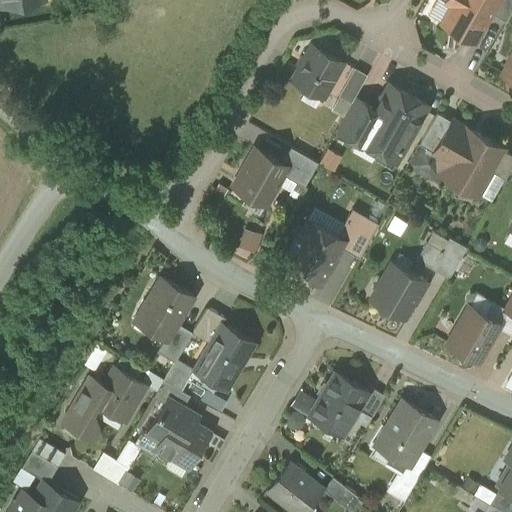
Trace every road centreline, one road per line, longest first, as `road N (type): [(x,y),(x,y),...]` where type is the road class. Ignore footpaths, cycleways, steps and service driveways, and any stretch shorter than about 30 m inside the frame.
road 1 (residential): [(161,229),(295,21),(324,16),(389,38)]
road 2 (residential): [(320,316),(203,511)]
road 3 (residential): [(511,403),(320,316)]
road 4 (residential): [(320,316),(161,229)]
road 5 (residential): [(389,38),(511,108)]
road 6 (residential): [(63,164),(0,271)]
